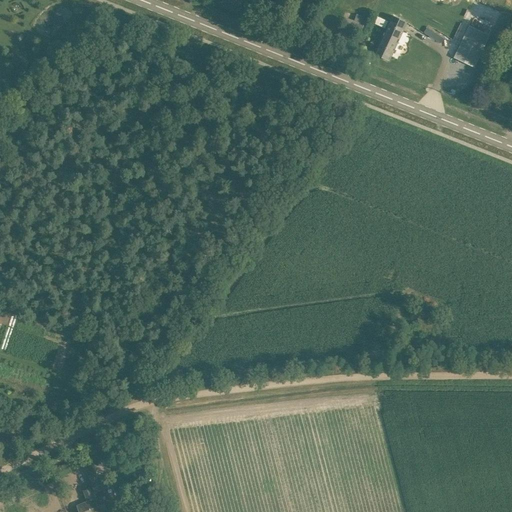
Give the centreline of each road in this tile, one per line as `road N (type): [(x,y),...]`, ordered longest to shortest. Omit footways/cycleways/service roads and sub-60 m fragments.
road 1 (track): [(511,375),(344,378),(135,404),(0,472)]
road 2 (secondary): [(511,149),(139,0)]
